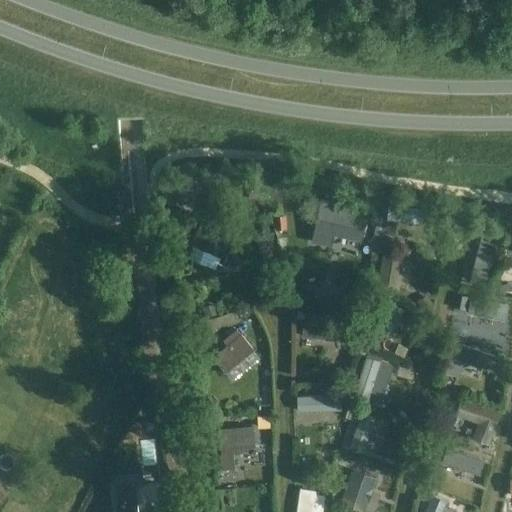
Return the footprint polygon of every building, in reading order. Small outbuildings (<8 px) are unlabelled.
[(183,191),(196,194),(199,183),(186,180),(184,185),(183,191)] [(267,209),(271,194),(271,190),(253,185),(246,202),(267,209)] [(314,230),(333,235),(361,241),(368,209),(321,199),(314,230)] [(193,247),(212,254),(217,256),(233,221),(207,209),(191,245),(193,247)] [(286,229),(285,216),(275,217),(276,230),(286,229)] [(500,242),(483,238),(472,284),(489,288),(500,242)] [(375,239),(373,249),(396,253),(397,243),(375,239)] [(411,260),(382,255),(378,285),(406,289),(411,260)] [(433,306),(428,296),(417,301),(423,311),(433,306)] [(369,326),(363,338),(373,343),(379,331),(392,336),(404,311),(381,300),(369,326)] [(214,304),(203,307),(206,318),(217,315),(214,304)] [(304,320),(302,337),(345,342),(347,325),(304,320)] [(230,348),(217,360),(228,374),(254,351),(239,333),(227,344),(230,348)] [(454,357),(451,355),(446,372),(460,377),(463,368),(470,365),(495,373),(500,358),(458,344),(454,357)] [(366,356),(353,397),(368,402),(371,393),(384,397),(394,365),(366,356)] [(412,379),(415,369),(400,365),(397,376),(412,379)] [(342,395),(297,396),(298,412),(343,410),(342,395)] [(504,417),(463,402),(458,416),(482,425),(477,440),(494,446),(504,417)] [(358,408),(349,405),(345,418),(354,421),(358,408)] [(361,413),(350,448),(364,453),(376,418),(361,413)] [(485,460),(447,447),(442,463),(444,464),(480,475),(484,464),(485,460)] [(256,451),(224,454),(226,478),(258,473),(256,451)] [(329,451),(324,460),(332,465),(338,456),(329,451)] [(364,511),(375,479),(353,471),(342,504),(364,511)] [(328,481),(325,490),(332,492),(335,483),(328,481)] [(324,506),(322,482),(301,483),(302,507),(324,506)] [(157,511),(155,487),(119,491),(121,511),(157,511)] [(431,497),(424,511),(463,511),(464,511),(431,497)]
